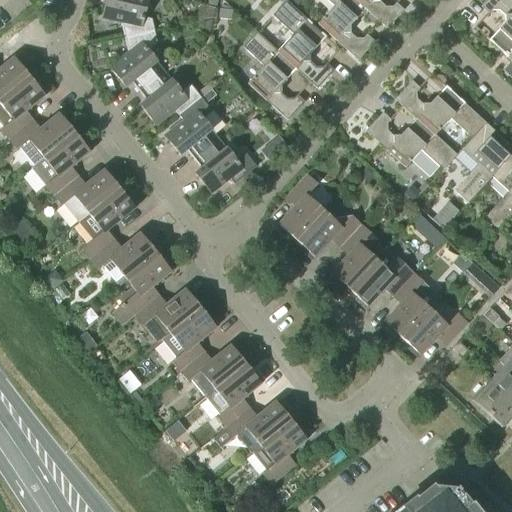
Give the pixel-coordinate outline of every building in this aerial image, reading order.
[(146,0),(106,0),(102,20),(121,24),(125,39),(154,33),(151,21),(143,19),(147,4),(146,4),(146,0)] [(215,0),(204,0),(204,6),(214,8),(215,0)] [(365,11),(354,0),(325,0),(334,8),(317,25),(353,59),(360,58),(371,47),(363,40),(356,40),(350,34),(350,28),(365,11)] [(354,0),(365,11),(383,27),(390,27),(400,15),(392,8),(385,8),(379,3),(379,0),(354,0)] [(511,3),(508,0),(487,0),(484,4),(492,12),(499,12),(505,17),(505,24),(488,42),(511,63),(511,3)] [(277,53),(295,71),(313,87),(320,87),(330,75),(322,68),(315,68),(309,63),(309,56),(325,38),(286,2),(272,17),(293,36),(277,53)] [(202,8),(199,23),(211,20),(213,11),(202,8)] [(232,12),(218,10),(217,20),(231,21),(232,12)] [(211,21),(201,24),(205,38),(208,37),(211,21)] [(154,33),(125,39),(128,54),(109,69),(125,89),(131,84),(139,93),(163,74),(155,65),(156,64),(147,52),(157,44),(154,33)] [(295,71),(277,53),(256,34),(243,49),(264,68),(248,86),(284,119),(290,119),(301,107),(293,100),(286,100),(280,95),(280,88),(295,71)] [(0,101),(29,79),(22,70),(25,68),(16,58),(0,71),(0,101)] [(511,63),(503,72),(511,80),(511,63)] [(170,83),(163,74),(139,93),(146,102),(140,107),(156,127),(174,112),(179,117),(201,100),(190,86),(181,94),(171,82),(170,83)] [(35,87),(29,79),(0,101),(0,126),(3,130),(0,132),(8,142),(32,122),(25,113),(46,95),(38,85),(35,87)] [(471,140),(482,128),(485,125),(446,88),(429,106),(422,106),(416,100),(416,94),(408,86),(398,97),(398,104),(415,120),(435,137),(450,120),(471,140)] [(201,100),(205,105),(215,96),(211,91),(201,100)] [(201,100),(179,117),(183,122),(164,137),(180,157),(186,152),(194,162),(218,142),(210,133),(211,132),(202,120),(211,113),(201,100)] [(40,131),(32,122),(8,142),(16,152),(19,149),(34,168),(74,135),(67,126),(70,124),(61,114),(40,131)] [(456,156),(435,137),(415,120),(400,137),(393,138),(387,132),(387,125),(379,118),(368,129),(368,136),(405,169),(411,162),(428,179),(438,168),(442,171),(456,156)] [(482,128),(471,140),(461,150),(478,166),(454,192),(467,205),(492,178),(511,156),(511,149),(506,143),(502,147),(482,128)] [(74,135),(34,168),(31,170),(53,198),(77,178),(70,169),(92,151),(83,141),(81,143),(74,135)] [(218,142),(194,162),(201,171),(195,176),(210,195),(229,180),(234,186),(256,168),(245,154),(235,162),(226,150),(225,151),(218,142)] [(511,156),(492,178),(508,193),(483,220),(497,232),(511,215),(511,156)] [(358,177),(368,185),(374,178),(365,169),(358,177)] [(85,187),(77,178),(53,198),(61,208),(63,206),(78,224),(119,191),(112,182),(115,180),(107,170),(85,187)] [(296,243),(323,214),(306,198),(317,186),(307,178),(286,200),(295,209),(276,229),(286,238),(288,235),(296,243)] [(412,202),(421,194),(413,185),(404,194),(405,195),(400,200),(403,203),(408,198),(412,202)] [(119,191),(78,224),(92,242),(81,251),(90,261),(114,242),(106,232),(137,208),(128,197),(126,199),(119,191)] [(323,214),(296,243),(304,250),(302,253),(311,262),(330,241),(339,249),(360,227),(351,218),(340,229),(323,214)] [(440,214),(431,223),(442,233),(451,223),(440,214)] [(427,226),(418,236),(435,253),(444,243),(427,226)] [(341,284),(349,292),(384,253),(376,246),(378,243),(360,227),(339,249),(348,257),(329,278),(339,287),(341,284)] [(102,267),(117,286),(124,280),(124,279),(155,255),(148,246),(151,244),(143,233),(121,251),(114,242),(90,261),(98,271),(102,267)] [(383,290),(392,298),(413,275),(395,258),(393,261),(384,253),(349,292),(357,299),(354,302),(364,310),(383,290)] [(132,288),(117,300),(122,306),(111,315),(122,328),(135,317),(159,298),(151,288),(173,271),(164,261),(162,263),(155,255),(124,279),(124,280),(132,288)] [(413,275),(392,298),(401,306),(382,327),(391,336),(394,333),(402,340),(429,311),(412,296),(422,284),(413,275)] [(43,297),(52,291),(44,281),(41,277),(33,283),(43,297)] [(161,341),(169,335),(169,336),(200,311),(193,302),(196,300),(188,290),(166,307),(159,298),(135,317),(157,345),(161,341)] [(482,317),(491,326),(498,319),(489,310),(482,317)] [(172,364),(180,374),(204,354),(196,344),(218,327),(209,317),(207,319),(200,311),(169,336),(169,335),(161,341),(176,360),(172,364)] [(446,327),(429,311),(402,340),(410,348),(407,350),(417,359),(436,339),(445,347),(466,324),(456,316),(446,327)] [(491,326),(482,317),(476,324),(485,333),(491,326)] [(86,358),(97,350),(86,336),(75,344),(86,358)] [(452,351),(461,359),(467,352),(458,344),(452,351)] [(211,363),(204,354),(180,374),(188,384),(190,382),(205,399),(214,391),(215,392),(245,367),(238,358),(241,356),(233,346),(211,363)] [(511,346),(498,362),(504,368),(511,375),(511,346)] [(461,359),(452,351),(446,357),(455,366),(461,359)] [(252,375),(245,367),(215,392),(229,410),(217,420),(225,430),(249,410),(241,400),(263,383),(255,373),(252,375)] [(511,375),(504,368),(488,385),(511,406),(511,375)] [(511,417),(511,406),(488,385),(472,402),(501,429),(511,417)] [(256,419),(249,410),(225,430),(233,440),(245,430),(260,448),(290,423),(283,414),(286,412),(278,402),(256,419)] [(297,431),(290,423),(260,448),(252,454),(267,472),(262,476),(270,486),(294,466),(286,457),(308,439),(300,429),(297,431)] [(475,511),(450,480),(436,491),(433,487),(401,511),(475,511)]
